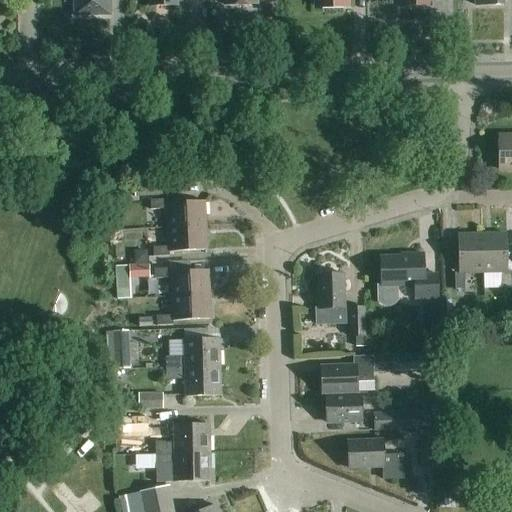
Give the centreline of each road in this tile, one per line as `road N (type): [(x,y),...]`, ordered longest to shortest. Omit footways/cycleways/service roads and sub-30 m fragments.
road 1 (residential): [(381,511),(294,475),(280,460),(273,258),(302,236),(439,192)]
road 2 (tertiary): [(459,71),(0,78)]
road 3 (residential): [(439,192),(457,160),(459,71)]
